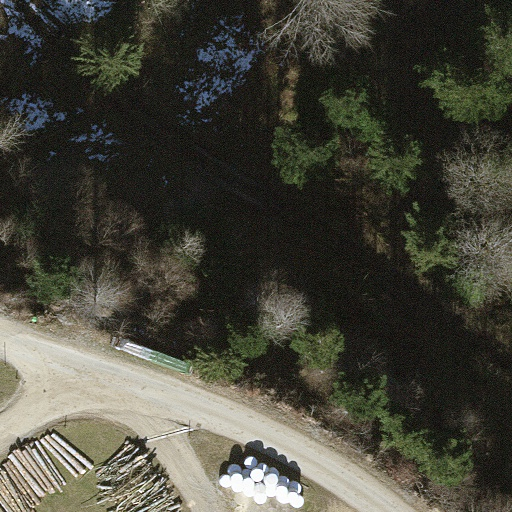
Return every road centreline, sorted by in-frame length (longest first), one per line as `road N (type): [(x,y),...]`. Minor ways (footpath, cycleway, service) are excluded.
road 1 (unclassified): [(128,366),(392,511)]
road 2 (unclassified): [(128,366),(206,446),(231,511)]
road 3 (track): [(0,445),(128,366)]
road 4 (track): [(0,332),(128,366)]
